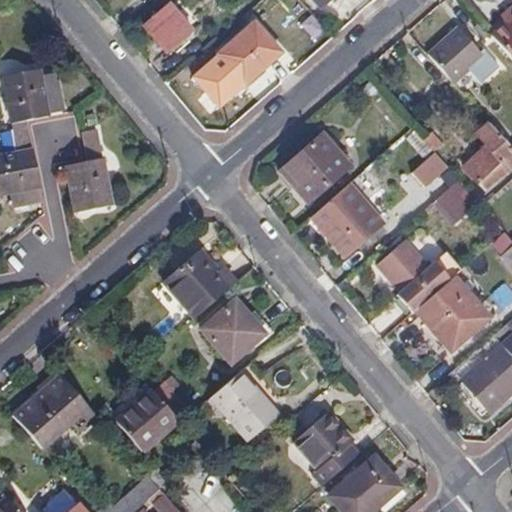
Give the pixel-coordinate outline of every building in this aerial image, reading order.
[(168,51),(195,28),(172,1),(146,23),(168,51)] [(511,17),(511,6),(502,15),(508,21),(511,17)] [(511,17),(508,21),(492,35),(511,58),(511,17)] [(244,82),(278,52),(253,23),(220,54),(244,82)] [(458,27),(428,53),(453,83),(484,56),(458,27)] [(13,134),(28,130),(26,116),(47,112),(38,65),(1,72),(13,134)] [(371,95),(379,88),(370,79),(363,86),(371,95)] [(96,115),(94,105),(86,107),(89,117),(96,115)] [(511,164),(511,148),(490,123),(477,134),(488,145),(464,166),(485,189),(511,164)] [(85,142),(101,139),(98,125),(82,128),(85,142)] [(16,149),(31,145),(28,130),(13,134),(16,149)] [(352,163),(325,131),(281,169),(296,187),(302,182),(314,197),(352,163)] [(441,159),(421,136),(383,170),(389,179),(398,173),(411,186),(441,159)] [(113,202),(101,139),(85,142),(88,157),(66,162),(75,209),(113,202)] [(41,197),(31,145),(16,149),(0,152),(0,189),(8,188),(23,185),(25,200),(41,197)] [(436,198),(458,178),(447,165),(421,189),(432,201),(436,198)] [(458,178),(436,198),(456,220),(478,200),(458,178)] [(11,203),(25,200),(23,185),(8,188),(11,203)] [(382,226),(346,185),(311,215),(347,256),(382,226)] [(397,294),(413,312),(417,308),(456,275),(461,271),(445,253),(427,268),(404,240),(378,262),(402,290),(397,294)] [(511,248),(502,258),(511,269),(511,248)] [(197,317),(232,285),(200,249),(164,280),(197,317)] [(456,275),(417,308),(449,343),(465,329),(471,336),(492,318),(456,275)] [(265,331),(234,293),(199,322),(230,360),(265,331)] [(496,334),(456,368),(493,409),(511,392),(511,352),(504,343),(496,334)] [(261,375),(250,364),(215,395),(253,439),(281,414),(253,383),(261,375)] [(41,390),(61,372),(57,367),(36,385),(41,390)] [(14,412),(43,446),(72,420),(80,428),(96,413),(61,372),(41,390),(14,412)] [(179,417),(183,422),(193,414),(166,383),(156,391),(179,417)] [(142,449),(179,417),(156,391),(153,387),(116,419),(142,449)] [(326,484),(360,454),(352,444),(355,441),(331,413),(297,442),(321,470),(317,475),(326,484)] [(205,447),(181,468),(190,477),(214,457),(205,447)] [(370,511),(400,486),(375,457),(332,496),(345,511),(370,511)] [(148,473),(160,486),(169,478),(151,458),(142,466),(148,473)] [(98,508),(101,511),(131,511),(160,486),(148,473),(115,502),(111,497),(98,508)] [(195,511),(243,511),(220,487),(194,511),(195,511)] [(182,511),(165,492),(142,511),(182,511)] [(22,511),(8,496),(0,503),(0,511),(22,511)] [(265,511),(285,511),(277,502),(265,511)] [(64,511),(83,511),(76,503),(64,511)]
